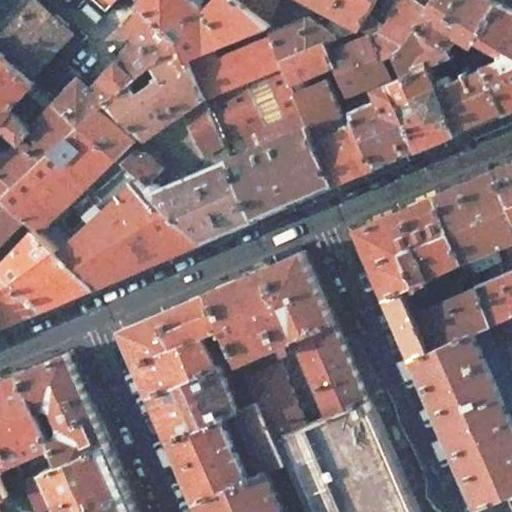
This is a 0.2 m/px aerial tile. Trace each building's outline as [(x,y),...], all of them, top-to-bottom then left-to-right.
[(137,0),(67,0),(70,2),(71,0),(96,0),(127,29),(139,40),(130,44),(114,62),(117,65),(94,88),(82,77),(79,81),(59,62),(65,56),(67,58),(72,54),(74,56),(85,44),(74,34),(76,32),(71,26),(68,23),(43,0),(27,0),(0,29),(0,46),(35,79),(37,81),(57,100),(60,103),(84,126),(181,38),(146,7),(138,0),(137,0)] [(242,0),(217,0),(207,12),(194,0),(137,0),(138,0),(146,7),(181,38),(189,57),(271,23),(271,22),(242,0)] [(280,0),(242,0),(271,22),(271,23),(275,31),(287,59),(329,42),(341,36),(349,33),(362,27),(336,13),(328,27),(311,16),(281,28),(277,22),(277,21),(277,20),(271,22),(275,13),(280,0)] [(313,0),(336,13),(362,27),(364,27),(371,13),(378,0),(313,0)] [(378,0),(371,13),(364,27),(376,34),(375,35),(386,59),(398,53),(408,49),(435,0),(378,0)] [(501,2),(497,0),(435,0),(408,49),(398,53),(408,75),(433,64),(455,55),(452,48),(460,36),(463,32),(470,36),(480,41),(482,38),(501,2)] [(511,7),(501,2),(482,38),(480,41),(479,44),(481,48),(487,41),(492,44),(507,54),(505,58),(504,58),(488,64),(509,110),(511,108),(511,7)] [(314,122),(301,91),(297,82),(287,59),(275,31),(271,23),(189,57),(206,96),(233,157),(259,217),(340,182),(314,122)] [(376,34),(364,27),(362,27),(349,33),(341,36),(329,42),(333,52),(338,64),(351,93),(352,97),(358,95),(356,91),(382,80),(384,84),(395,79),(386,59),(375,35),(376,34)] [(189,57),(181,38),(84,126),(119,157),(131,146),(136,140),(142,134),(147,138),(182,113),(185,111),(193,128),(205,155),(206,155),(212,166),(233,157),(206,96),(189,57)] [(333,52),(329,42),(287,59),(297,82),(338,64),(333,52)] [(481,48),(479,44),(457,54),(467,74),(457,78),(442,85),(462,130),(509,110),(488,64),(486,60),(484,56),(481,48)] [(35,79),(0,46),(0,121),(11,110),(37,81),(35,79)] [(462,130),(442,85),(440,80),(433,64),(408,75),(396,80),(424,146),(462,130)] [(381,164),(362,120),(355,124),(351,120),(348,122),(333,86),(329,77),(327,78),(327,80),(301,91),(314,122),(340,182),(381,164)] [(396,80),(395,79),(384,84),(381,86),(385,96),(357,108),(362,120),(381,164),(424,146),(396,80)] [(60,103),(57,100),(32,127),(11,110),(0,121),(0,122),(10,131),(14,135),(20,140),(0,163),(0,171),(15,186),(19,189),(84,126),(60,103)] [(119,157),(84,126),(19,189),(15,186),(6,195),(29,217),(32,221),(35,223),(40,228),(42,230),(62,211),(69,204),(119,157)] [(136,150),(131,146),(119,157),(129,165),(142,178),(155,190),(163,187),(155,179),(165,169),(148,153),(136,150)] [(259,217),(233,157),(212,166),(163,187),(155,190),(207,239),(259,217)] [(511,162),(500,168),(511,195),(511,162)] [(142,178),(129,165),(112,180),(108,183),(112,188),(116,184),(125,194),(111,207),(109,204),(103,210),(103,214),(102,215),(98,212),(94,216),(98,219),(73,240),(58,225),(51,231),(48,228),(44,233),(62,250),(98,285),(207,239),(155,190),(142,178)] [(511,195),(500,168),(440,193),(468,260),(473,272),(501,261),(495,248),(511,241),(511,195)] [(15,186),(0,171),(0,201),(6,195),(15,186)] [(468,260),(440,193),(361,227),(390,294),(408,285),(435,349),(494,323),(478,285),(438,303),(432,288),(433,288),(427,277),(468,260)] [(29,217),(6,195),(0,201),(0,264),(47,307),(98,285),(62,250),(44,233),(42,230),(40,228),(16,248),(12,235),(29,217)] [(337,318),(308,250),(214,290),(237,343),(242,355),(245,360),(300,335),(337,318)] [(0,323),(3,326),(47,307),(0,264),(0,323)] [(511,271),(478,285),(494,323),(511,315),(511,271)] [(435,349),(408,285),(390,294),(417,357),(435,349)] [(237,343),(214,290),(126,327),(129,333),(154,393),(223,363),(218,351),(237,343)] [(435,349),(417,357),(482,508),(511,494),(511,315),(494,323),(435,349)] [(370,395),(337,318),(300,335),(333,411),(370,395)] [(111,443),(71,351),(24,371),(47,421),(63,414),(68,428),(64,435),(55,438),(57,443),(63,455),(66,462),(111,443)] [(308,422),(281,359),(250,373),(256,386),(262,400),(277,435),(308,422)] [(237,394),(223,363),(154,393),(173,438),(226,415),(238,410),(262,400),(256,386),(237,394)] [(47,421),(24,371),(0,381),(0,426),(16,461),(57,443),(55,438),(47,421)] [(420,511),(370,395),(333,411),(308,422),(277,435),(288,462),(297,483),(309,511),(420,511)] [(277,435),(262,400),(238,410),(264,472),(288,462),(277,435)] [(252,477),(226,415),(173,438),(185,465),(200,500),(252,477)] [(0,467),(16,461),(0,426),(0,497),(9,494),(0,473),(0,467)] [(140,511),(111,443),(66,462),(60,464),(25,481),(32,497),(55,488),(64,511),(140,511)] [(66,462),(63,455),(58,458),(60,464),(66,462)] [(297,483),(288,462),(264,472),(252,477),(200,500),(205,511),(288,511),(279,490),(297,483)]
